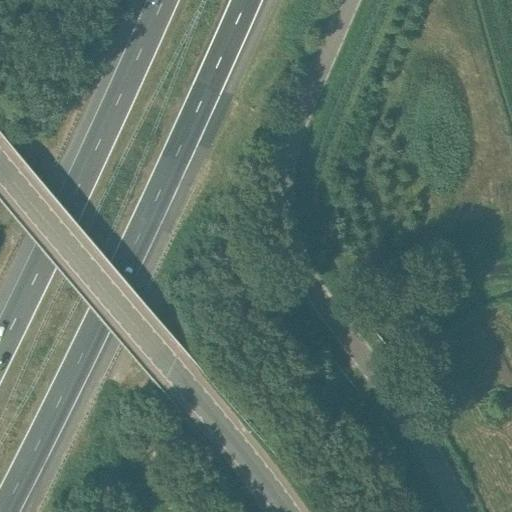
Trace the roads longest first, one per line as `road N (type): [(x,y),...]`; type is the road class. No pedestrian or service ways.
road 1 (unclassified): [(458,511),(431,456),(297,263),(285,225),(283,178),(294,130),(348,0)]
road 2 (motorway): [(0,508),(160,200),(251,0)]
road 3 (tertiary): [(288,511),(0,167)]
road 4 (motorway): [(165,0),(0,354)]
